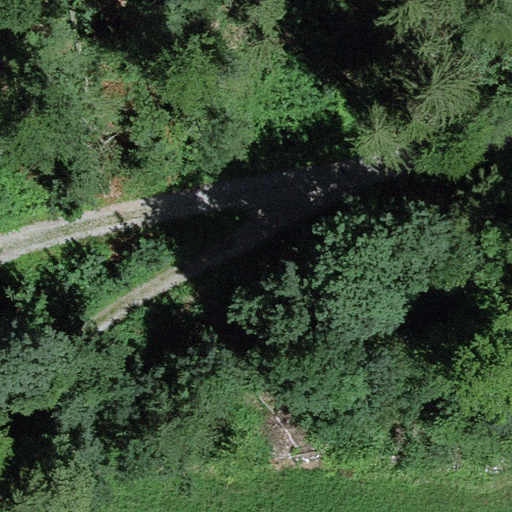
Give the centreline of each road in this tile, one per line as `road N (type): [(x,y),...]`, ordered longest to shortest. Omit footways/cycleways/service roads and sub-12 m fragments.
road 1 (track): [(353,165),(273,222),(138,294),(0,404)]
road 2 (track): [(353,165),(0,248)]
road 3 (track): [(511,121),(353,165)]
